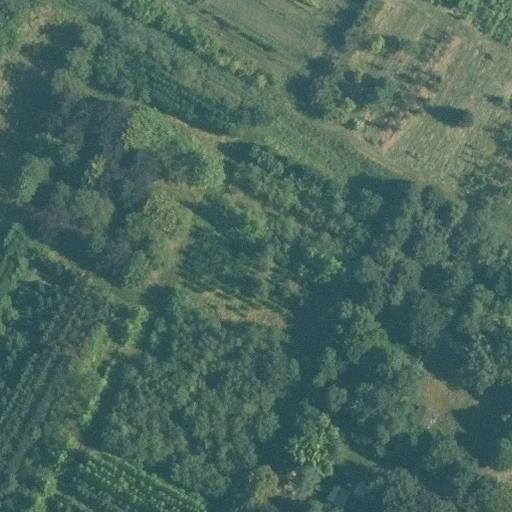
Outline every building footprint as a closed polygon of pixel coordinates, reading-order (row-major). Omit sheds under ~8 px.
[(511,340),(491,329),(480,349),(511,366),(511,340)] [(346,371),(335,391),(352,400),(363,380),(346,371)] [(419,413),(412,427),(426,434),(433,420),(419,413)] [(340,415),(333,428),(351,438),(358,426),(340,415)] [(366,482),(386,497),(398,482),(377,467),(366,482)]
